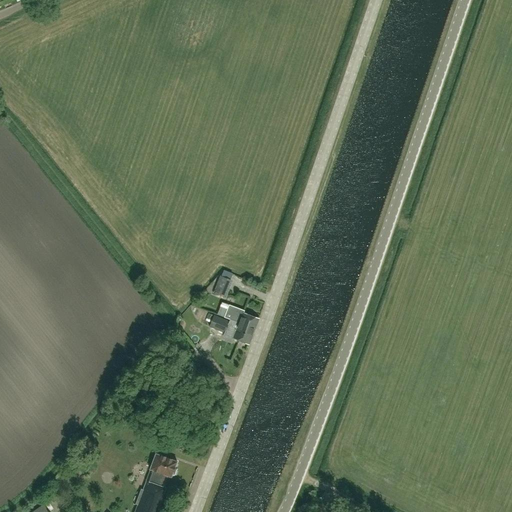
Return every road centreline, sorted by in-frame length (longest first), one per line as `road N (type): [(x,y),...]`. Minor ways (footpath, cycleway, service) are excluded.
road 1 (unclassified): [(195,511),(376,0)]
road 2 (tertiary): [(284,511),(464,0)]
